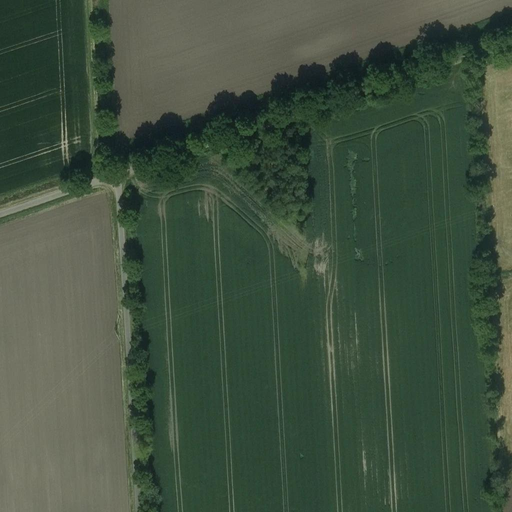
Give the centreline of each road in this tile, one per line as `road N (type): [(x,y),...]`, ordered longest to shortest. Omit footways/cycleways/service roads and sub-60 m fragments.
road 1 (unclassified): [(117,175),(511,42)]
road 2 (unclassified): [(137,511),(117,175)]
road 3 (unclassified): [(0,214),(117,175)]
